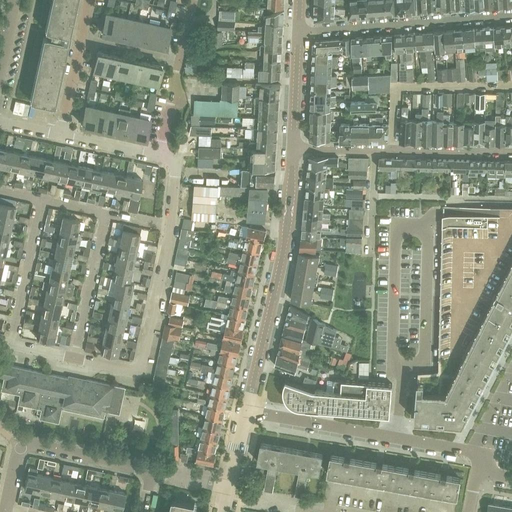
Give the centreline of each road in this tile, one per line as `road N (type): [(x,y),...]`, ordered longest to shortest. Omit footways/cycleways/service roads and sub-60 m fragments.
road 1 (residential): [(158,156),(174,166),(143,357),(126,370),(73,359)]
road 2 (residential): [(246,411),(282,252),(292,149)]
road 3 (residential): [(479,456),(246,411)]
road 4 (residential): [(511,150),(292,149)]
road 5 (residential): [(73,359),(105,213),(40,200)]
road 6 (residential): [(298,31),(511,15)]
road 7 (residential): [(9,345),(40,200)]
road 8 (residential): [(152,471),(20,444)]
